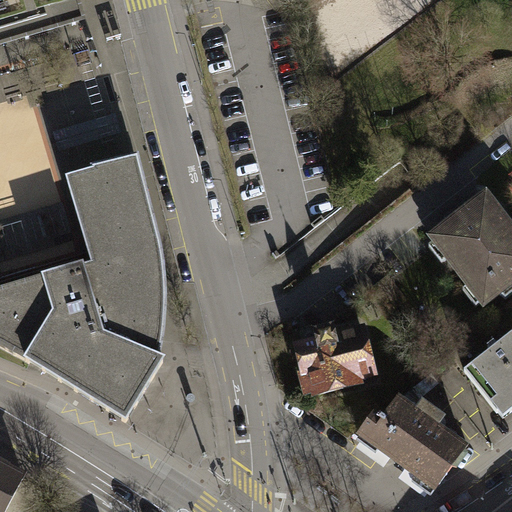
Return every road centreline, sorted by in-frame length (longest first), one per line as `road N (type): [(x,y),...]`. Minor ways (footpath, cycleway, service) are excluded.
road 1 (tertiary): [(146,0),(244,397),(249,511)]
road 2 (primary): [(0,405),(177,511)]
